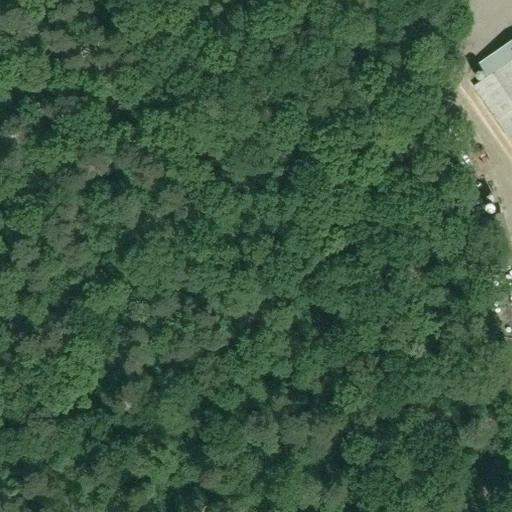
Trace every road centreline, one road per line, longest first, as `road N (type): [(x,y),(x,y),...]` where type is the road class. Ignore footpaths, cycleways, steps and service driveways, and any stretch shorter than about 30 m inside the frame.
road 1 (track): [(0,82),(120,103),(223,172),(298,196),(358,183),(405,160)]
road 2 (track): [(474,0),(476,32),(465,63),(405,160)]
